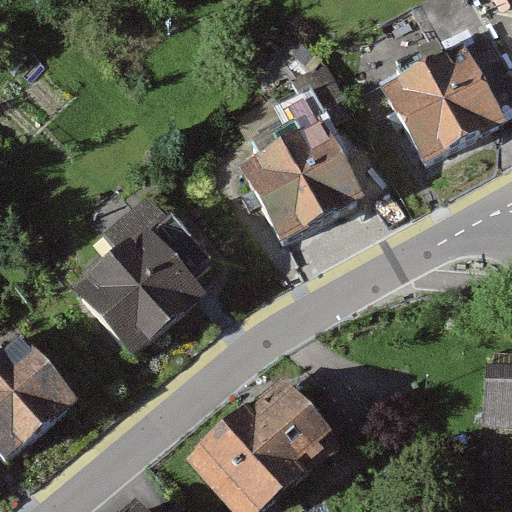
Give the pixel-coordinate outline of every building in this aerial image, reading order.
[(511,139),(511,136),(476,71),(395,115),(432,183),(511,139)] [(372,217),(333,147),(254,190),(293,261),(372,217)] [(212,316),(157,252),(84,314),(140,378),(212,316)] [(82,426),(30,364),(0,389),(0,467),(14,483),(82,426)] [(511,432),(511,383),(495,383),(494,432),(511,432)] [(297,511),(347,469),(288,401),(201,478),(230,511),(297,511)]
